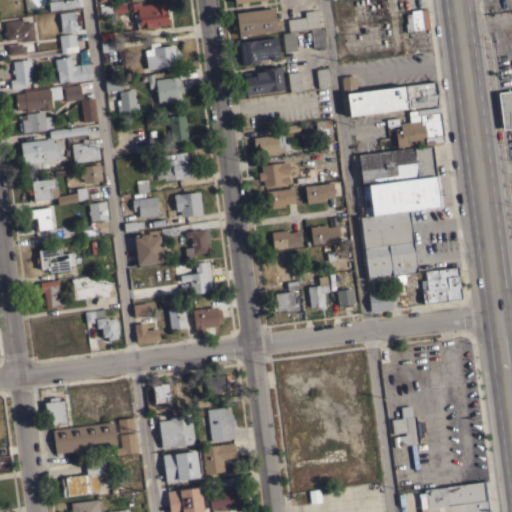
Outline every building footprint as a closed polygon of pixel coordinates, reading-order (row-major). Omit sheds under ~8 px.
[(49,11),(48,1),(56,0),(81,0),(82,6),(49,11)] [(135,14),(137,13),(136,10),(132,11),(131,9),(129,9),(128,6),(131,6),(131,3),(140,2),(140,5),(166,1),(169,23),(159,25),(159,26),(158,26),(158,27),(145,29),(146,36),(113,40),(113,39),(100,41),(99,33),(112,32),(112,31),(137,29),(135,14)] [(125,3),(126,12),(120,13),(119,12),(113,12),(100,13),(99,6),(125,3)] [(273,7),(275,20),(280,19),(281,28),(276,29),(277,30),(238,35),(235,12),(273,7)] [(406,31),(405,23),(406,23),(405,14),(410,13),(410,10),(421,9),(421,8),(426,7),(429,28),(406,31)] [(287,19),(304,16),(304,11),(316,9),(319,27),(322,27),(325,46),(321,46),(321,49),(317,50),(317,47),(312,47),(310,29),(294,31),(297,49),(284,51),(281,33),(288,32),(287,19)] [(73,11),(74,25),(77,24),(77,30),(61,32),(58,12),(73,11)] [(22,19),(22,22),(32,21),(34,40),(20,41),(20,38),(6,40),(5,34),(3,35),(2,31),(4,31),(3,21),(22,19)] [(58,35),(74,33),(76,45),(77,51),(67,52),(67,53),(60,54),(58,35)] [(238,41),(276,37),(278,50),(279,50),(280,58),(271,59),(270,55),(266,55),(267,59),(259,60),(259,63),(241,65),(238,41)] [(113,41),(115,50),(101,52),(100,42),(113,41)] [(8,54),(7,45),(21,43),(22,52),(8,54)] [(150,49),(149,47),(173,44),(174,51),(177,50),(178,58),(175,58),(176,65),(146,69),(144,50),(150,49)] [(81,80),(76,80),(69,81),(70,83),(65,84),(65,81),(61,81),(61,82),(58,82),(56,70),(55,70),(54,58),(65,57),(65,55),(71,54),(72,65),(74,65),(74,64),(79,64),(89,63),(91,79),(81,80)] [(32,82),(25,83),(25,87),(10,89),(9,79),(15,79),(14,72),(11,73),(11,69),(13,69),(12,61),(30,59),(32,82)] [(283,89),(245,94),(242,72),(251,71),(252,76),(255,75),(255,72),(263,71),(263,68),(280,65),(283,89)] [(330,85),(317,87),(315,68),(328,67),(330,85)] [(302,89),(289,91),(287,72),(299,71),(302,89)] [(356,91),(342,93),(340,76),(354,74),(356,91)] [(178,76),(178,83),(181,82),(182,92),(180,92),(180,99),(157,102),(154,79),(178,76)] [(126,78),(127,88),(121,88),(122,89),(105,91),(103,79),(120,77),(120,79),(126,78)] [(349,115),(346,93),(436,81),(436,82),(437,82),(438,94),(437,94),(437,104),(349,115)] [(79,84),(81,98),(64,101),(63,86),(79,84)] [(23,92),(23,91),(48,88),(48,87),(59,85),(61,98),(52,99),(52,107),(51,107),(51,109),(41,110),(41,107),(31,108),(31,111),(26,112),(25,108),(16,109),(14,93),(23,92)] [(135,102),(137,102),(138,108),(135,108),(135,110),(117,112),(117,105),(119,104),(118,91),(133,89),(135,102)] [(502,129),(497,93),(511,91),(511,92),(511,110),(509,111),(509,128),(502,129)] [(97,120),(82,122),(80,99),(94,97),(97,120)] [(399,123),(409,121),(407,110),(439,106),(444,140),(442,143),(424,145),(424,143),(396,146),(394,128),(400,127),(399,124),(399,123)] [(45,128),(45,129),(22,132),(22,130),(19,130),(18,122),(21,122),(21,119),(26,119),(25,113),(43,111),(44,116),(50,115),(52,127),(45,128)] [(186,125),(185,125),(186,133),(187,133),(188,140),(178,142),(177,140),(170,141),(168,125),(167,125),(166,116),(184,114),(186,125)] [(329,119),(331,133),(317,135),(317,134),(315,134),(316,138),(313,138),(313,141),(311,141),(312,147),(304,148),(304,146),(303,146),(302,141),(303,141),(302,137),(300,138),(299,133),(302,133),(301,132),(302,131),(301,124),(303,124),(303,122),(308,122),(309,123),(311,123),(312,130),(315,130),(314,121),(329,119)] [(47,160),(48,166),(40,167),(40,168),(25,170),(24,163),(22,164),(19,142),(49,138),(48,130),(67,128),(66,121),(74,120),(74,127),(85,125),(86,133),(52,138),(52,141),(59,140),(60,147),(61,147),(61,148),(62,151),(61,151),(61,158),(47,160)] [(281,152),(281,155),(276,155),(276,152),(274,153),(274,155),(266,157),(266,154),(259,155),(258,146),(254,147),(252,137),(276,133),(276,134),(280,133),(281,141),(283,141),(284,151),(281,152)] [(73,162),(70,143),(82,142),(82,139),(87,138),(87,143),(97,142),(99,158),(73,162)] [(152,152),(147,153),(147,151),(134,152),(133,140),(145,138),(146,144),(165,142),(165,144),(175,143),(176,149),(166,150),(166,151),(152,153),(152,152)] [(358,161),(352,162),(351,154),(413,146),(413,148),(431,145),(435,173),(361,184),(358,161)] [(174,159),(173,154),(185,152),(189,177),(164,180),(164,179),(163,179),(163,178),(156,179),(154,166),(155,166),(155,165),(157,164),(157,166),(159,166),(158,156),(159,156),(159,155),(170,154),(170,159),(174,159)] [(288,161),(290,174),(287,174),(287,175),(288,175),(289,183),(263,186),(262,179),(258,180),(257,172),(261,171),(260,165),(288,161)] [(101,180),(82,182),(82,177),(79,178),(79,173),(81,173),(81,166),(99,163),(101,180)] [(364,212),(359,213),(358,206),(363,205),(360,185),(361,184),(435,173),(437,173),(442,206),(365,216),(364,212)] [(50,198),(51,198),(33,201),(33,200),(31,200),(31,193),(27,194),(26,188),(31,188),(30,181),(54,178),(55,187),(56,187),(58,196),(75,192),(75,188),(86,186),(88,199),(77,200),(57,205),(56,201),(56,197),(50,198)] [(137,192),(135,180),(147,179),(148,191),(137,192)] [(331,182),(333,197),(323,198),(323,201),(306,203),(304,185),(331,182)] [(293,187),(295,202),(284,203),(284,206),(267,208),(265,194),(266,193),(266,190),(293,187)] [(201,213),(180,216),(180,215),(176,215),(176,210),(175,210),(173,194),(198,191),(201,213)] [(138,217),(138,210),(132,211),(130,199),(156,196),(157,206),(156,207),(157,215),(138,217)] [(89,214),(88,214),(87,210),(88,210),(87,203),(105,200),(107,218),(106,218),(107,221),(101,221),(101,219),(89,220),(89,214)] [(49,206),(52,228),(35,230),(34,224),(37,224),(36,217),(31,218),(29,209),(49,206)] [(311,244),(309,226),(326,224),(326,227),(330,226),(329,216),(335,216),(337,225),(339,240),(311,244)] [(136,228),(136,229),(123,231),(122,222),(135,221),(142,220),(143,227),(136,228)] [(272,249),(270,231),(287,229),(287,232),(291,231),(290,222),(297,221),(298,230),(299,230),(301,245),(272,249)] [(83,229),(82,226),(89,225),(89,228),(96,227),(97,234),(82,236),(81,230),(83,229)] [(161,237),(159,228),(174,226),(175,235),(161,237)] [(204,230),(208,229),(210,242),(205,243),(207,252),(193,253),(193,257),(185,258),(183,247),(191,246),(191,245),(189,245),(189,242),(190,242),(190,237),(185,237),(184,231),(189,230),(189,229),(195,228),(195,230),(204,229),(204,230)] [(133,237),(134,237),(134,235),(150,233),(150,235),(159,234),(162,261),(137,265),(133,237)] [(74,265),(72,266),(72,264),(68,264),(69,268),(49,271),(48,268),(46,269),(46,268),(40,269),(40,267),(39,268),(38,262),(36,263),(35,256),(37,256),(37,251),(38,251),(37,249),(46,248),(46,249),(60,248),(60,254),(53,255),(54,261),(64,260),(64,258),(67,257),(66,253),(72,252),(74,265)] [(212,291),(190,293),(188,280),(180,282),(179,274),(195,272),(193,262),(208,260),(212,291)] [(160,278),(159,264),(174,262),(175,276),(160,278)] [(423,303),(420,280),(425,279),(424,270),(457,266),(461,298),(423,303)] [(73,299),(70,278),(98,274),(99,277),(112,282),(106,298),(93,293),(92,296),(73,299)] [(387,276),(404,274),(405,282),(397,283),(397,286),(388,287),(387,280),(387,276)] [(306,286),(318,284),(317,276),(326,275),(328,291),(322,292),(324,307),(318,308),(318,306),(309,307),(306,286)] [(56,279),(58,291),(53,292),(54,299),(61,298),(62,305),(45,307),(44,297),(43,297),(43,291),(40,292),(39,281),(56,279)] [(335,290),(351,287),(353,300),(354,300),(354,302),(337,305),(335,290)] [(281,310),(281,311),(276,311),(274,292),(292,290),(294,302),(297,302),(298,309),(281,310)] [(391,309),(369,312),(366,293),(389,290),(390,297),(391,309)] [(146,302),(147,315),(134,317),(132,304),(146,302)] [(186,327),(169,329),(167,308),(183,305),(186,327)] [(216,306),(216,308),(220,308),(222,322),(218,323),(218,325),(204,327),(205,332),(195,334),(191,309),(216,306)] [(103,309),(104,316),(92,317),(93,322),(85,323),(83,311),(103,309)] [(107,316),(108,318),(114,318),(115,321),(116,321),(118,334),(116,334),(117,338),(107,339),(106,336),(102,337),(101,327),(96,328),(94,318),(107,316)] [(136,343),(133,323),(144,322),(146,329),(157,328),(158,339),(136,343)] [(208,393),(206,377),(229,374),(230,378),(226,378),(226,383),(225,383),(226,391),(208,393)] [(152,385),(159,384),(158,379),(163,378),(163,382),(168,382),(170,400),(154,402),(152,385)] [(43,402),(49,401),(48,397),(58,396),(59,400),(63,399),(67,423),(47,426),(43,402)] [(412,416),(414,415),(418,443),(415,444),(419,468),(413,469),(410,444),(399,446),(393,447),(392,436),(397,436),(397,435),(403,435),(402,432),(392,433),(390,419),(401,417),(399,406),(410,405),(412,416)] [(206,409),(229,406),(230,414),(232,413),(233,426),(232,426),(234,438),(210,441),(206,409)] [(194,443),(175,445),(175,446),(161,448),(157,421),(169,419),(169,416),(175,415),(175,416),(190,414),(194,443)] [(118,432),(116,418),(133,416),(135,430),(118,432)] [(55,453),(51,429),(113,421),(116,444),(55,453)] [(137,452),(115,455),(114,447),(120,447),(119,434),(135,432),(137,452)] [(201,446),(233,442),(235,457),(222,459),(223,471),(204,473),(201,446)] [(199,476),(179,479),(179,480),(165,482),(162,454),(174,452),(174,453),(195,450),(199,476)] [(63,495),(62,495),(61,492),(62,492),(60,478),(64,477),(86,474),(84,463),(103,460),(105,473),(95,475),(96,479),(97,479),(97,482),(96,482),(98,492),(89,493),(89,492),(63,496),(63,495)] [(420,511),(418,495),(414,496),(414,495),(412,495),(411,492),(413,492),(413,491),(488,481),(491,511),(420,511)] [(202,511),(169,511),(166,491),(200,486),(202,511)] [(241,488),(243,503),(229,506),(229,508),(220,509),(219,507),(210,508),(207,493),(241,488)] [(308,490),(319,489),(321,501),(309,503),(308,490)] [(71,511),(70,502),(97,499),(98,511),(71,511)]
